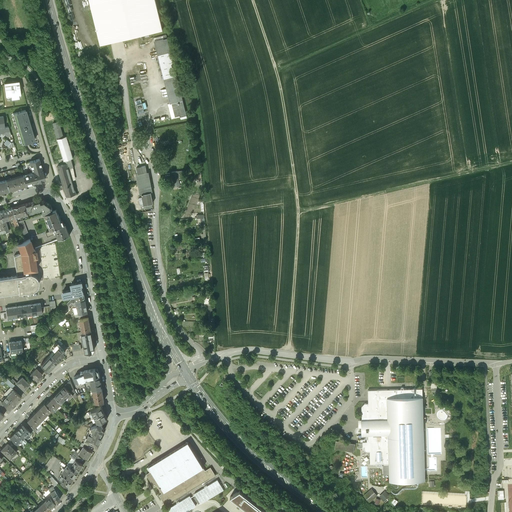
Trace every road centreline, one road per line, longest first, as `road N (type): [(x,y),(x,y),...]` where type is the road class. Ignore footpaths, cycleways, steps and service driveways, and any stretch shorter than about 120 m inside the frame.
road 1 (secondary): [(49,0),(89,133),(170,345)]
road 2 (track): [(253,0),(280,85),(299,210),(288,354)]
road 3 (residential): [(495,364),(248,349),(205,358)]
road 4 (residential): [(205,358),(166,307),(152,226),(158,191),(149,123)]
road 5 (track): [(511,161),(299,210)]
road 6 (secondary): [(185,370),(254,455),(323,511)]
road 7 (track): [(434,0),(276,70)]
road 8 (residential): [(0,76),(24,83),(50,178),(45,192)]
road 9 (residential): [(0,433),(62,369),(103,358)]
